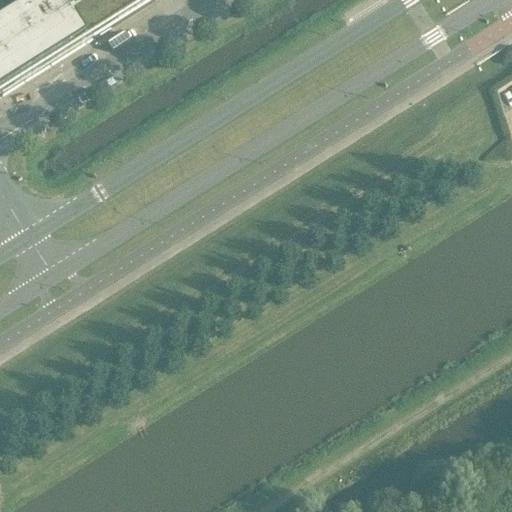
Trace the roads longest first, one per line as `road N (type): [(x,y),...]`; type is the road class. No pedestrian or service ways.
road 1 (secondary): [(53,278),(502,0)]
road 2 (secondary): [(408,0),(29,240)]
road 3 (track): [(265,511),(511,357)]
road 4 (unclassified): [(0,143),(230,0)]
